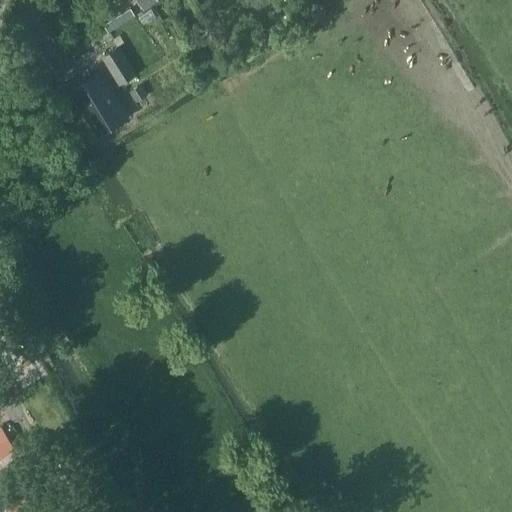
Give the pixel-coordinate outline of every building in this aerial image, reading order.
[(137,0),(143,8),(155,0),(137,0)] [(103,25),(107,31),(133,14),(129,8),(103,25)] [(52,63),(41,44),(23,55),(34,74),(52,63)] [(135,73),(118,46),(103,55),(120,82),(135,73)] [(101,71),(70,90),(97,133),(128,114),(101,71)] [(59,95),(60,91),(58,88),(54,87),(51,89),(50,93),(52,96),(56,97),(59,95)] [(65,142),(52,121),(33,133),(45,154),(65,142)] [(0,427),(0,455),(13,448),(0,428),(0,427)] [(41,499),(28,479),(4,494),(14,511),(32,511),(29,507),(41,499)]
